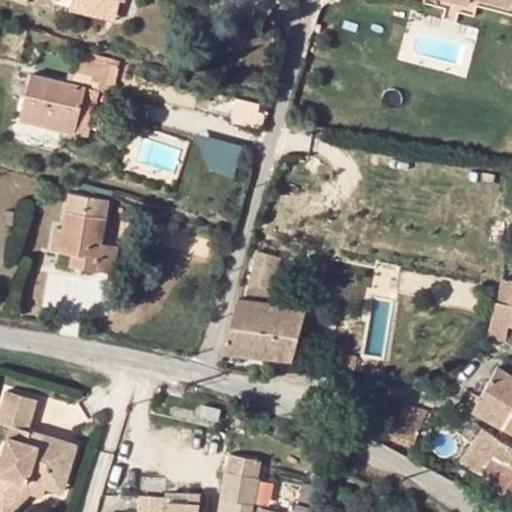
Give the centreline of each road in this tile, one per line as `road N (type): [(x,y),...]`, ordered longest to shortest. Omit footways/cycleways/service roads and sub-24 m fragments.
road 1 (residential): [(203,374),(315,0)]
road 2 (residential): [(203,374),(294,411),(487,511)]
road 3 (unknown): [(511,353),(482,358),(434,401),(341,382),(284,384),(262,397)]
road 4 (residential): [(0,337),(203,374)]
road 5 (unknown): [(130,361),(93,511)]
